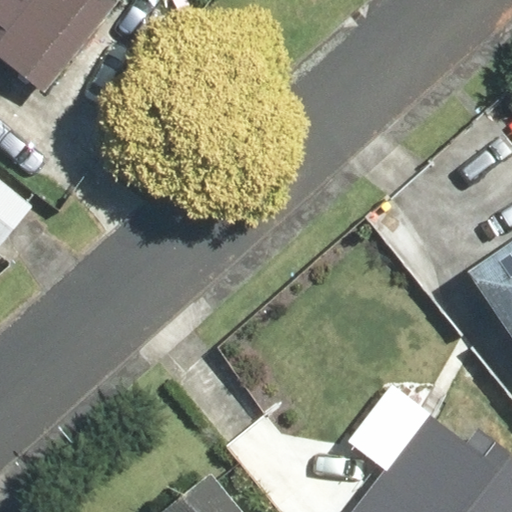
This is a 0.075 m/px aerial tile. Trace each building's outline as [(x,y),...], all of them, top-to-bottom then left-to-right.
[(121,0),(0,0),(0,63),(50,99),(121,0)] [(0,179),(0,238),(29,204),(0,179)] [(511,330),(511,242),(472,269),(511,330)] [(460,420),(497,379),(467,351),(430,391),(460,420)] [(292,402),(234,458),(285,511),(325,511),(363,477),(292,402)] [(475,452),(424,415),(354,511),(511,511),(511,459),(484,440),(475,452)] [(240,511),(208,474),(163,511),(240,511)]
